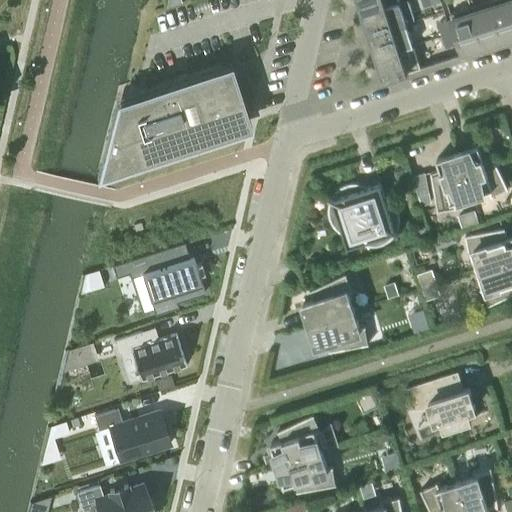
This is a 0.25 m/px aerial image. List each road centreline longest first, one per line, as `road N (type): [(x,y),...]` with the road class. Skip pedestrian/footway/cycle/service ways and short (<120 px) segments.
road 1 (residential): [(201,511),(289,135)]
road 2 (residential): [(289,135),(496,66)]
road 3 (residential): [(289,135),(322,0)]
